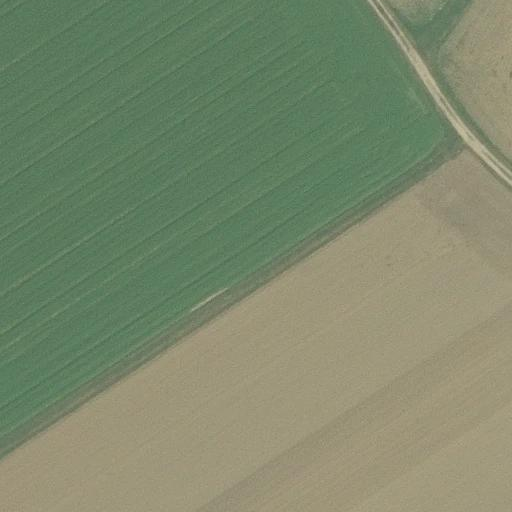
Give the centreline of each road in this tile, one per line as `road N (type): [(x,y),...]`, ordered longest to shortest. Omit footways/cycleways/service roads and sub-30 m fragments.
road 1 (track): [(467,141),(0,447)]
road 2 (track): [(370,0),(467,141),(511,190)]
